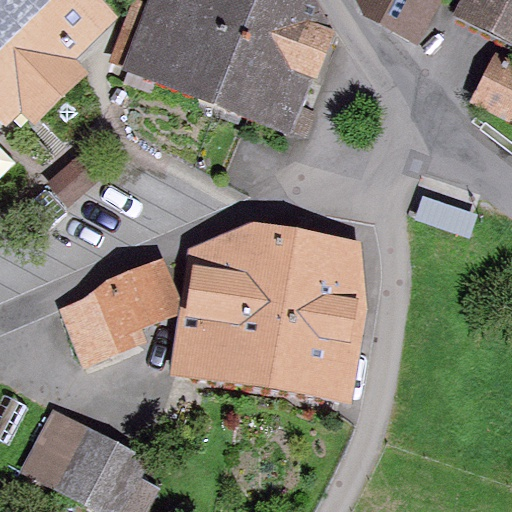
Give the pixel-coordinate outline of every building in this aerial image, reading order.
[(98,25),(73,0),(0,0),(0,105),(8,114),(21,101),(35,116),(71,80),(57,65),(98,25)] [(204,0),(198,15),(160,0),(156,0),(152,12),(136,5),(117,54),(222,96),(260,0),(204,0)] [(302,0),(260,0),(222,96),(289,123),(322,38),(292,26),(302,0)] [(356,0),(362,10),(417,39),(437,0),(356,0)] [(511,0),(477,0),(470,14),(511,35),(511,0)] [(511,76),(500,70),(484,101),(511,115),(511,76)] [(192,364),(341,387),(352,313),(333,310),(340,251),(246,233),(209,246),(192,364)] [(153,277),(62,312),(84,368),(110,358),(106,348),(130,339),(125,326),(166,310),(153,277)] [(55,426),(31,471),(109,511),(140,511),(157,479),(55,426)]
